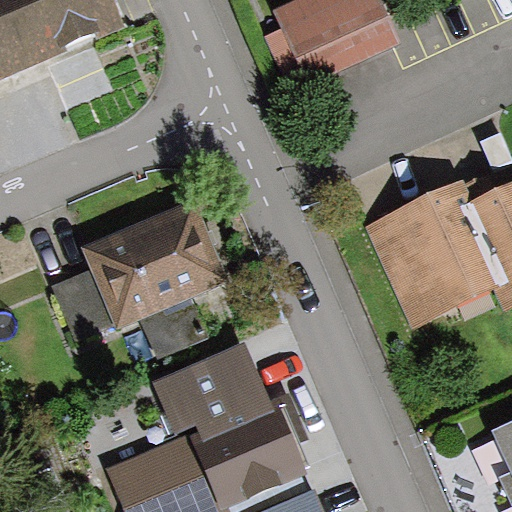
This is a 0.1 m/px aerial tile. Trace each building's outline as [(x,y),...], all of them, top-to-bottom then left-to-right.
[(0,0),(0,89),(124,37),(108,0),(0,0)] [(375,0),(306,0),(272,16),(280,32),(266,38),(293,97),(398,49),(375,0)] [(441,200),(369,234),(414,333),(493,297),(503,320),(511,315),(511,193),(491,204),(475,211),(465,189),(441,200)] [(209,240),(196,209),(87,254),(94,270),(52,287),(78,351),(141,325),(166,384),(217,363),(190,300),(227,284),(209,240)] [(166,384),(154,389),(176,441),(100,473),(116,511),(245,511),(311,484),(305,470),(308,466),(286,410),(281,397),(267,402),(248,353),(217,363),(166,384)] [(511,429),(495,437),(511,475),(511,429)] [(296,511),(324,511),(321,502),(296,511)]
